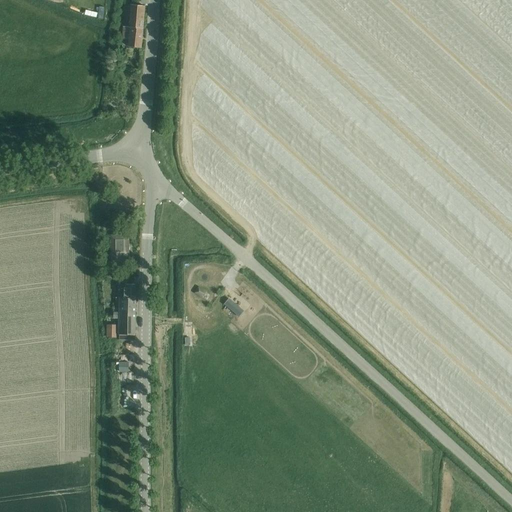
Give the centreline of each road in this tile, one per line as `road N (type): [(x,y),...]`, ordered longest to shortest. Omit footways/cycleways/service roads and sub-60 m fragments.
road 1 (tertiary): [(511,501),(156,180)]
road 2 (tertiary): [(145,511),(146,252),(156,180)]
road 3 (tertiary): [(132,146),(146,105),(153,0)]
road 4 (tertiary): [(0,169),(132,146)]
